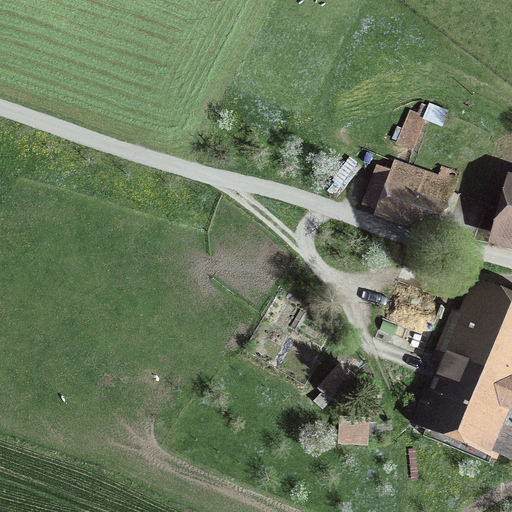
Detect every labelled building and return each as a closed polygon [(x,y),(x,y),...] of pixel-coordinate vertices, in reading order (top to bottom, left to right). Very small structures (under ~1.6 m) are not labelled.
[(408,113),(396,143),(411,148),(423,119),(408,113)] [(448,190),(454,192),(457,183),(397,161),(393,172),(379,167),(366,204),(434,229),(448,190)] [(511,194),(500,239),(511,241),(511,194)] [(427,427),(429,423),(511,457),(511,301),(486,291),(473,321),(453,312),(434,356),(454,365),(441,394),(429,389),(414,422),(427,427)] [(340,366),(321,389),(333,400),(352,377),(340,366)] [(334,427),(332,458),(361,461),(364,430),(334,427)]
